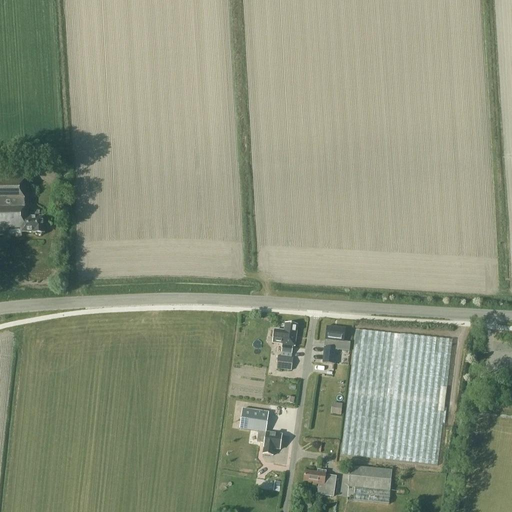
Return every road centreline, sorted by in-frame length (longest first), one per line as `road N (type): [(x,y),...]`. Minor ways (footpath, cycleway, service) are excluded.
road 1 (tertiary): [(314,305),(120,300),(0,309)]
road 2 (residential): [(285,511),(314,305)]
road 3 (tertiary): [(511,317),(314,305)]
